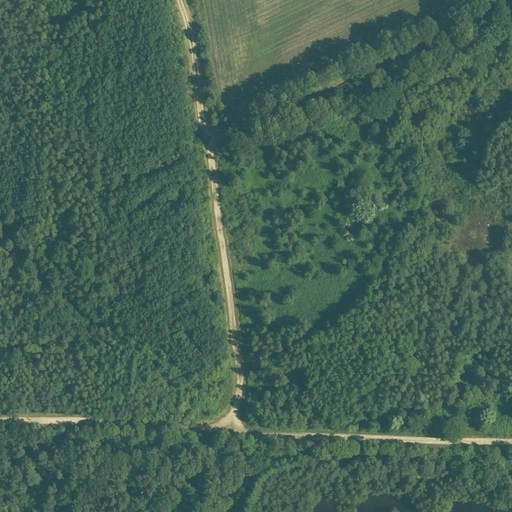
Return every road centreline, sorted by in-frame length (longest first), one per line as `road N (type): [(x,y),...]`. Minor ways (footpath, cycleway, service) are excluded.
road 1 (track): [(0,421),(511,446)]
road 2 (track): [(236,432),(237,367),(210,131),(177,0)]
road 3 (track): [(210,131),(511,0)]
